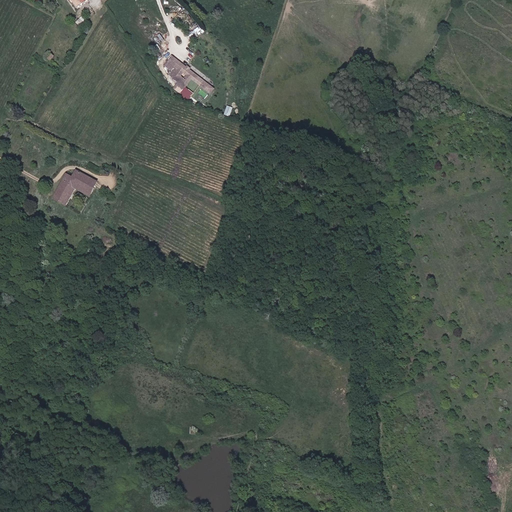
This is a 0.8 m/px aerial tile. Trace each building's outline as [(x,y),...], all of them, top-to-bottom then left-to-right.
[(213,88),(170,57),(166,63),(173,68),(182,72),(186,75),(183,79),(188,83),(191,78),(210,93),(213,88)] [(173,68),(166,63),(163,66),(171,71),(173,68)] [(184,87),(188,83),(183,79),(179,76),(182,72),(173,68),(171,71),(168,75),(177,82),(175,86),(182,90),(184,87)] [(190,97),(193,93),(184,87),(182,90),(190,97)] [(228,105),(224,114),(230,117),(234,108),(228,105)] [(92,198),(101,182),(80,169),(75,177),(70,173),(59,191),(55,198),(67,205),(80,183),(89,188),(85,194),(92,198)] [(76,261),(81,265),(95,244),(89,240),(76,261)]
